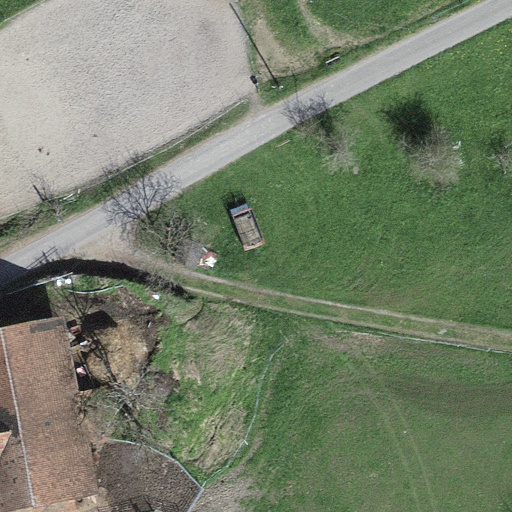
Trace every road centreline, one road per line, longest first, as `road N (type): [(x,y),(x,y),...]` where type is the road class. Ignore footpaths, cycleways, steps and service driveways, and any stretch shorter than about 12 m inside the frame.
road 1 (unclassified): [(511,3),(240,143),(0,280)]
road 2 (track): [(84,233),(150,272),(249,298),(511,343)]
